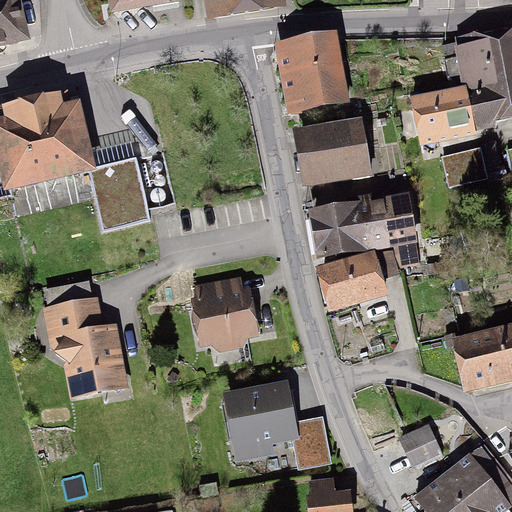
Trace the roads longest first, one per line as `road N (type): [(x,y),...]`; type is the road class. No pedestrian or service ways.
road 1 (residential): [(249,31),(315,334),(386,511)]
road 2 (unclassified): [(511,18),(249,31)]
road 3 (unclassified): [(249,31),(77,59)]
